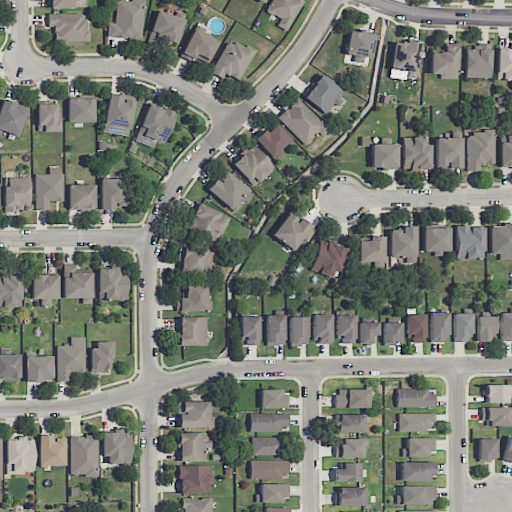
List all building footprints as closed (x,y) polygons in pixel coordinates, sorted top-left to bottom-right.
[(47,0),(48,8),(74,8),(74,1),(77,1),(76,0),(47,0)] [(138,0),(116,0),(114,23),(108,22),(107,37),(140,40),(144,1),(138,0)] [(271,0),(266,12),(279,17),(276,26),(288,31),(301,0),(271,0)] [(176,43),(184,19),(157,10),(149,34),(176,43)] [(86,41),(87,14),(48,13),(48,26),(54,27),(54,41),(86,41)] [(218,40),(193,29),(180,55),(192,61),(195,55),(208,61),(218,40)] [(373,34),(358,31),(358,32),(349,30),(343,59),(367,63),(373,34)] [(237,81),(254,52),(229,38),(210,72),(222,78),(225,74),(237,81)] [(406,71),(405,77),(415,78),(419,43),(393,40),(389,69),(406,71)] [(490,46),(464,45),(463,77),(489,78),(490,46)] [(439,78),(456,79),(457,46),(443,46),(443,52),(430,52),(429,74),(439,74),(439,78)] [(496,79),(511,79),(511,47),(496,47),(496,79)] [(335,104),(344,93),(320,74),(302,96),(324,114),(333,102),(335,104)] [(101,130),(126,136),(135,98),(110,92),(101,130)] [(67,121),(93,122),(93,98),(67,98),(67,121)] [(278,117),(304,145),(318,132),(321,136),(328,130),(298,98),(278,117)] [(17,136),(27,108),(2,99),(0,104),(0,136),(2,131),(17,136)] [(37,132),(59,131),(58,103),(37,104),(37,132)] [(134,140),(152,147),(155,141),(163,144),(174,113),(148,103),(134,140)] [(275,161),(282,154),(278,149),(290,139),(274,122),(255,139),(275,161)] [(494,132),(466,131),(466,170),(480,171),(480,164),(493,164),(494,132)] [(511,133),(505,133),(505,141),(499,141),(499,167),(511,166),(511,133)] [(430,168),(429,144),(424,144),(423,136),(401,137),(401,169),(430,168)] [(460,137),(434,138),(434,168),(461,168),(460,137)] [(396,144),(370,143),(370,168),(396,169),(396,144)] [(273,167),(251,144),(231,163),(253,186),(273,167)] [(34,174),(34,210),(48,209),(48,201),(62,201),(62,167),(48,168),(48,174),(34,174)] [(206,189),(235,213),(252,193),(225,171),(217,180),(215,178),(206,189)] [(29,177),(4,178),(4,210),(22,210),(22,206),(29,205),(29,177)] [(100,208),(126,208),(126,178),(100,179),(100,208)] [(94,185),(68,184),(68,208),(94,209),(94,185)] [(186,227),(217,242),(229,217),(198,202),(186,227)] [(292,251),(303,237),(306,240),(315,229),(300,218),(297,221),(288,213),(271,234),(292,251)] [(511,259),(511,224),(489,224),(489,253),(498,253),(498,260),(511,259)] [(415,256),(415,226),(401,226),(401,230),(389,230),(389,257),(415,256)] [(483,226),(455,226),(455,258),(483,259),(483,226)] [(423,253),(441,253),(442,251),(448,251),(449,228),(423,227),(423,253)] [(358,262),(384,261),(383,238),(357,238),(358,262)] [(346,247),(319,239),(310,271),(331,277),(333,269),(339,271),(346,247)] [(178,272),(204,273),(204,247),(179,247),(178,272)] [(62,298),(91,297),(91,272),(77,272),(76,264),(62,264),(62,298)] [(125,300),(126,268),(98,267),(97,300),(125,300)] [(0,275),(0,307),(20,307),(20,275),(0,275)] [(57,275),(31,275),(31,299),(41,299),(41,305),(50,305),(50,299),(57,299),(57,275)] [(206,283),(185,284),(185,298),(176,298),(176,311),(211,310),(211,300),(206,300),(206,283)] [(447,312),(428,312),(429,341),(447,340),(447,312)] [(511,312),(499,312),(499,339),(511,339),(511,312)] [(424,313),(406,314),(406,342),(424,342),(424,313)] [(452,313),(452,340),(471,340),(471,313),(452,313)] [(283,314),(265,315),(266,345),(284,345),(283,314)] [(312,314),(312,342),(330,342),(331,314),(312,314)] [(337,343),(354,343),(353,314),(336,315),(337,343)] [(178,346),(206,345),(206,316),(177,317),(178,346)] [(258,316),(239,316),(240,343),(258,343),(258,316)] [(306,316),(288,317),(289,345),(307,345),(306,316)] [(494,316),(475,316),(476,342),(489,341),(489,335),(494,335),(494,316)] [(377,322),(359,322),(359,344),(371,344),(371,335),(377,335),(377,322)] [(383,322),(382,342),(400,343),(400,323),(383,322)] [(84,336),(69,336),(69,345),(56,345),(56,380),(70,381),(70,372),(84,372),(84,336)] [(91,370),(111,370),(112,341),(91,341),(91,370)] [(19,354),(0,353),(0,379),(18,380),(19,354)] [(51,356),(25,356),(24,381),(51,382),(51,356)] [(485,402),(507,403),(507,384),(485,384),(485,402)] [(395,407),(434,407),(435,394),(427,394),(427,389),(396,388),(395,407)] [(288,408),(288,394),(280,394),(280,389),(260,389),(260,407),(288,408)] [(368,407),(368,389),(335,389),(335,408),(368,407)] [(178,428),(213,427),(213,418),(208,418),(208,401),(177,402),(178,428)] [(511,424),(511,417),(509,418),(509,407),(480,407),(480,424),(511,424)] [(249,430),(287,431),(288,413),(249,413),(249,430)] [(397,413),(397,430),(429,431),(429,421),(434,421),(434,414),(397,413)] [(364,432),(363,414),(335,415),(335,432),(364,432)] [(101,456),(108,456),(108,463),(129,464),(130,431),(102,431),(101,456)] [(210,433),(178,432),(178,461),(205,461),(206,451),(209,451),(210,433)] [(64,438),(52,439),(52,435),(38,435),(38,466),(64,465),(64,438)] [(511,436),(507,435),(502,460),(511,462),(511,436)] [(96,436),(69,437),(70,476),(97,475),(96,436)] [(279,437),(251,437),(250,455),(279,455),(279,437)] [(434,437),(406,437),(406,455),(434,455),(434,437)] [(33,439),(5,438),(4,473),(33,473),(33,439)] [(364,457),(364,438),(342,439),(342,444),(334,444),(334,457),(364,457)] [(495,438),(477,439),(478,460),(495,460),(495,438)] [(288,460),(249,460),(249,476),(288,477),(288,460)] [(400,480),(433,479),(433,461),(400,462),(400,480)] [(359,481),(359,462),(341,463),(342,467),(334,467),(334,482),(359,481)] [(211,493),(211,465),(178,465),(178,493),(211,493)] [(288,484),(259,483),(259,494),(255,494),(255,501),(288,502),(288,484)] [(433,486),(400,485),(400,494),(396,494),(395,504),(433,504),(433,486)] [(363,486),(335,486),(335,505),(364,505),(363,486)] [(211,511),(211,497),(181,498),(181,511),(176,511),(175,511),(211,511)]
